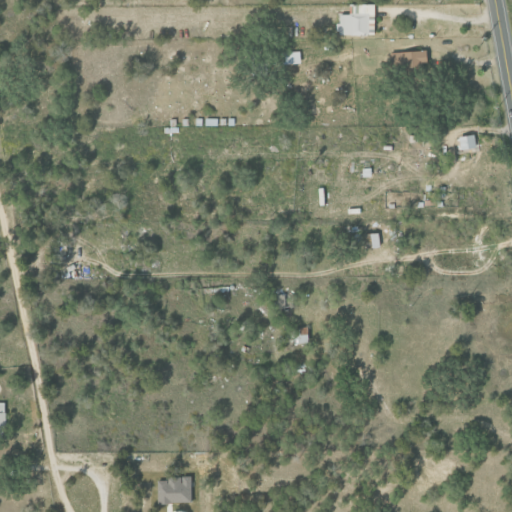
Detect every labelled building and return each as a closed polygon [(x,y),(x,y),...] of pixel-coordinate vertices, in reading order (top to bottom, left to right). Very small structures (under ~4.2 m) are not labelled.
[(373,5),(348,4),(348,14),(336,14),(336,35),(372,35),(373,5)] [(425,51),(394,52),(394,73),(425,72),(425,51)] [(299,64),(299,52),(283,52),(283,64),(299,64)] [(459,149),(474,148),(473,135),(458,136),(459,149)] [(157,503),(190,502),(190,477),(166,477),(166,480),(156,481),(157,503)]
